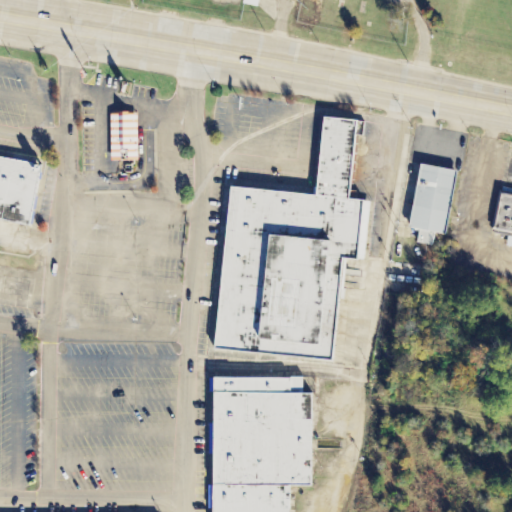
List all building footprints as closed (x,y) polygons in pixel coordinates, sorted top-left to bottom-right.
[(246,0),(246,5),(261,8),(262,0),(246,0)] [(112,115),(113,162),(139,162),(138,114),(112,115)] [(226,185),(211,348),(332,359),(341,256),(362,258),(368,199),(350,198),(357,118),(322,115),(315,193),(226,185)] [(39,160),(0,153),(0,219),(29,224),(39,160)] [(423,165),(411,229),(421,231),(418,244),(435,248),(438,234),(448,236),(460,172),(423,165)] [(511,193),(502,192),(494,230),(511,233),(511,193)] [(288,511),(289,484),(309,485),(310,392),(301,392),(301,377),(211,376),(209,511),(288,511)]
